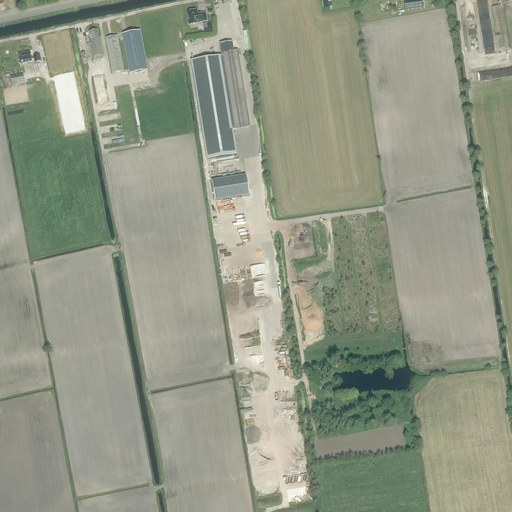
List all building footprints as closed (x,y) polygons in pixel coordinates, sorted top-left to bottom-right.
[(405,0),(404,0),(405,10),(423,8),(423,5),(422,5),(422,1),(422,0),(405,0)] [(207,21),(206,12),(198,13),(197,10),(187,12),(189,25),(200,24),(199,22),(207,21)] [(213,32),(211,23),(206,24),(207,28),(203,28),(204,34),(213,32)] [(92,57),(103,55),(100,38),(99,35),(98,36),(97,30),(88,32),(89,35),(88,35),(89,37),(90,37),(90,39),(88,39),(92,57)] [(129,74),(148,70),(140,31),(122,34),(123,37),(120,38),(121,41),(123,40),(129,74)] [(117,35),(105,38),(112,73),(124,71),(117,35)] [(191,61),(207,159),(237,155),(232,129),(250,126),(238,51),(230,52),(229,43),(220,44),(222,56),(191,61)] [(39,55),(33,56),(34,58),(31,58),(29,52),(18,55),(20,64),(31,61),(31,60),(34,59),(35,62),(41,61),(39,55)] [(25,83),(23,74),(10,77),(12,85),(25,83)] [(246,175),(212,181),(215,201),(249,195),(246,175)]
